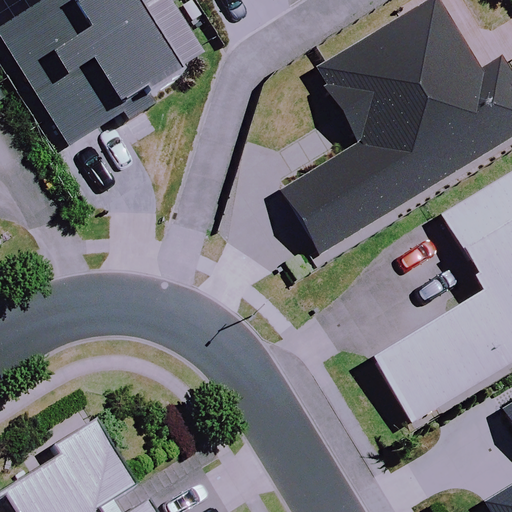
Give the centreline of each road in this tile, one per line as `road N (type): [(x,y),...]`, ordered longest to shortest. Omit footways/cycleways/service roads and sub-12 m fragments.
road 1 (residential): [(0,345),(67,305),(114,300),(167,308),(233,357),(331,511)]
road 2 (unknown): [(374,0),(231,83),(207,106),(164,224),(167,308)]
